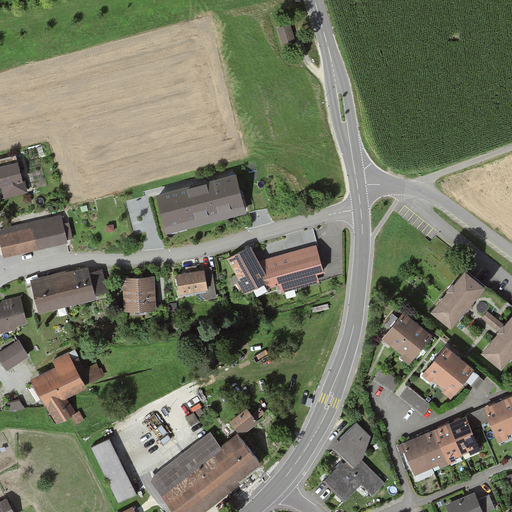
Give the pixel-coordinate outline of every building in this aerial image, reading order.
[(293,26),(281,29),(285,44),(297,41),(293,26)] [(0,185),(2,185),(5,195),(27,190),(24,179),(23,179),(18,159),(16,159),(15,155),(0,158),(0,185)] [(200,180),(157,191),(168,231),(247,210),(236,170),(200,180)] [(61,214),(0,227),(0,236),(4,255),(33,248),(67,241),(61,214)] [(317,271),(324,269),(316,243),(259,259),(250,244),(228,257),(237,272),(228,277),(232,284),(237,282),(243,292),(254,285),(257,292),(268,286),(268,285),(280,282),(282,291),(320,280),(317,271)] [(430,308),(452,325),(487,281),(466,264),(430,308)] [(33,285),(40,311),(96,296),(96,293),(89,271),(88,266),(77,268),(32,280),(33,285)] [(176,271),(179,292),(199,288),(209,287),(206,266),(176,271)] [(211,266),(206,266),(209,287),(199,288),(200,293),(208,298),(216,296),(211,266)] [(102,267),(89,271),(96,293),(109,289),(102,267)] [(124,276),(125,309),(135,308),(135,312),(146,312),(146,308),(156,307),(155,275),(124,276)] [(0,331),(15,328),(18,323),(28,320),(21,294),(2,299),(0,302),(0,331)] [(404,310),(383,337),(403,352),(401,355),(409,361),(432,331),(426,326),(412,316),(404,310)] [(511,310),(482,349),(502,365),(511,352),(511,310)] [(19,338),(0,350),(0,357),(7,368),(29,353),(19,338)] [(422,372),(431,380),(433,378),(444,387),(442,389),(451,397),(475,367),(467,360),(454,350),(445,343),(422,372)] [(56,364),(31,376),(44,401),(57,423),(73,414),(76,413),(67,395),(88,384),(86,382),(74,357),(69,349),(53,358),(56,364)] [(79,355),(74,357),(86,382),(89,380),(90,381),(106,373),(103,367),(100,369),(97,362),(86,368),(79,355)] [(381,368),(374,379),(391,390),(398,379),(381,368)] [(479,374),(471,383),(477,388),(485,378),(479,374)] [(407,386),(399,396),(421,413),(429,403),(407,386)] [(493,402),(484,406),(499,440),(508,436),(507,433),(511,430),(511,393),(508,395),(493,402)] [(19,399),(7,402),(9,411),(21,408),(19,399)] [(247,406),(231,419),(241,431),(257,418),(247,406)] [(441,424),(434,427),(449,462),(457,458),(456,455),(469,449),(470,452),(481,447),(473,427),(486,421),(480,407),(457,417),(441,424)] [(193,410),(185,415),(190,422),(198,417),(193,410)] [(76,413),(73,414),(77,423),(84,420),(80,411),(76,413)] [(353,467),(362,458),(364,455),(370,433),(357,420),(331,445),(343,458),(353,467)] [(449,462),(434,427),(426,431),(411,437),(402,441),(416,471),(439,461),(441,465),(449,462)] [(204,511),(243,482),(239,477),(260,461),(237,431),(222,443),(211,429),(149,479),(175,511),(204,511)] [(118,500),(137,491),(110,435),(90,444),(118,500)] [(353,467),(343,458),(323,478),(344,498),(361,481),(372,492),(384,480),(362,458),(353,467)] [(475,490),(446,502),(450,511),(484,511),(494,507),(489,494),(479,498),(475,490)] [(0,511),(14,511),(5,495),(0,498),(0,511)]
